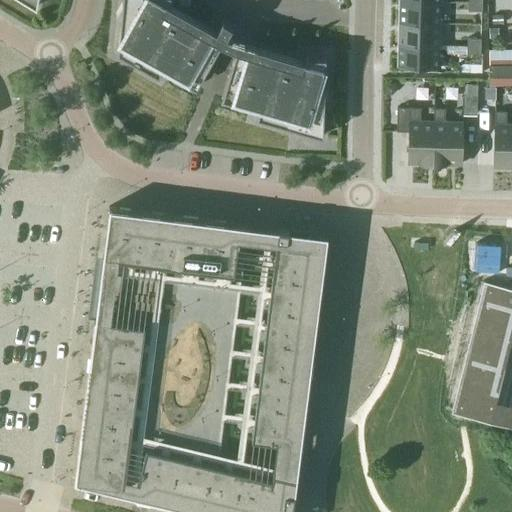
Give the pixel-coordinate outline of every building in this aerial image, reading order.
[(301,68),(237,49),(240,42),(232,40),(226,36),(232,25),(223,20),(213,38),(163,10),(168,0),(123,0),(123,2),(117,14),(122,16),(118,52),(159,75),(162,68),(196,87),(209,65),(229,74),(222,98),(259,109),(257,117),(323,136),(324,101),(328,87),(325,87),(326,57),(305,56),(301,68)] [(400,1),(400,23),(440,24),(440,2),(400,1)] [(469,3),(468,11),(482,12),(483,4),(469,3)] [(491,16),(491,25),(503,25),(503,16),(491,16)] [(400,23),(399,44),(439,45),(440,24),(400,23)] [(490,28),(490,38),(499,38),(499,28),(490,28)] [(468,38),(467,46),(482,46),(482,38),(468,38)] [(399,44),(398,67),(438,68),(438,65),(439,45),(399,44)] [(467,46),(467,54),(481,54),(482,46),(467,46)] [(511,64),(490,65),(490,77),(511,76),(511,64)] [(490,81),(490,86),(511,85),(511,76),(490,77),(490,81)] [(386,84),(386,94),(391,94),(397,89),(396,83),(386,84)] [(486,88),(486,99),(496,99),(496,88),(486,88)] [(437,120),(433,120),(422,119),(422,107),(398,106),(397,131),(410,131),(408,164),(435,165),(437,120)] [(437,120),(435,165),(462,166),(464,121),(446,120),(446,108),(434,108),(433,120),(437,120)] [(493,125),(492,166),(511,166),(511,125),(505,125),(506,111),(494,111),(494,125),(493,125)] [(292,511),(326,249),(309,247),(311,232),(110,206),(75,480),(191,508),(191,507),(228,511),(292,511)] [(490,284),(460,410),(488,418),(511,423),(511,287),(484,281),(484,283),(490,284)]
